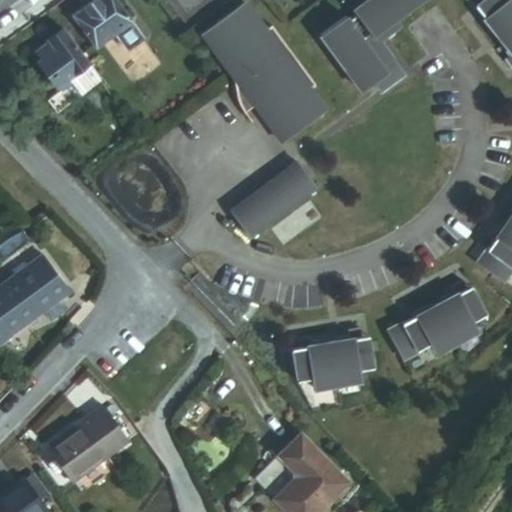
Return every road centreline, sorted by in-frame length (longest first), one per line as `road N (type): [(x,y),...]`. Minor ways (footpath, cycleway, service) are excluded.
road 1 (residential): [(0,133),(146,283)]
road 2 (residential): [(0,424),(146,283)]
